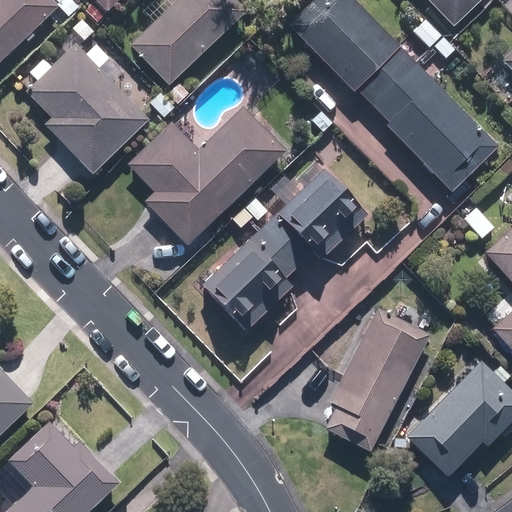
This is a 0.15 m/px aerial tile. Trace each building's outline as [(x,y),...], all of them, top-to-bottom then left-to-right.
[(0,0),(0,63),(58,5),(53,0),(0,0)] [(94,0),(103,9),(111,0),(94,0)] [(248,12),(236,0),(177,0),(129,45),(169,87),(248,12)] [(495,145),(354,0),(312,0),(286,25),(446,191),(495,145)] [(426,0),(452,27),(480,0),(426,0)] [(423,19),(411,32),(428,49),(432,45),(445,58),(454,49),(423,19)] [(151,123),(76,45),(26,93),(50,118),(43,125),(68,151),(93,177),(151,123)] [(511,52),(502,62),(511,72),(511,52)] [(189,94),(178,83),(165,96),(161,92),(149,104),(165,119),(189,94)] [(163,223),(185,246),(285,152),(243,107),(198,150),(171,122),(125,165),(152,193),(143,202),(163,223)] [(366,216),(321,169),(199,285),(245,332),(311,269),(366,216)] [(511,225),(483,252),(511,283),(511,309),(489,330),(511,356),(511,225)] [(431,334),(377,308),(328,409),(320,426),(374,452),(431,334)] [(511,418),(511,391),(480,360),(406,436),(451,480),(511,418)] [(0,432),(31,405),(12,385),(0,371),(0,432)] [(4,511),(88,511),(118,484),(102,468),(78,442),(73,447),(49,422),(8,461),(32,486),(4,511)]
